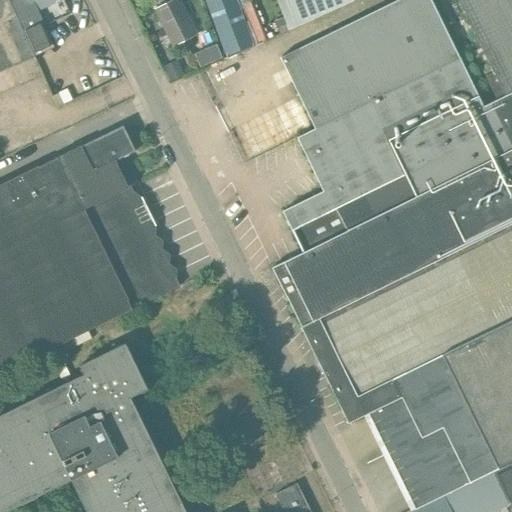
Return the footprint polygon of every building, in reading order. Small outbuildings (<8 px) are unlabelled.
[(0,0),(0,72),(34,57),(9,0),(0,0)] [(9,0),(34,57),(54,48),(33,1),(35,0),(9,0)] [(187,41),(179,21),(189,17),(181,0),(174,0),(155,9),(173,48),(187,41)] [(228,58),(258,44),(241,0),(205,0),(225,54),(226,54),(228,58)] [(356,1),(355,0),(278,0),(291,30),(356,1)] [(305,136),(463,58),(434,0),(370,0),(283,43),(318,113),(299,123),(305,136)] [(492,103),(511,93),(511,0),(458,0),(493,72),(486,75),(485,76),(497,99),(505,95),(505,96),(492,102),(492,103)] [(253,1),(244,5),(258,42),(268,39),(253,1)] [(284,16),(274,20),(280,34),(289,30),(284,16)] [(197,36),(189,17),(179,21),(187,41),(190,49),(200,45),(196,37),(197,36)] [(217,44),(195,53),(200,67),(223,58),(217,44)] [(511,93),(492,103),(486,106),(463,58),(305,136),(325,177),(288,195),(307,234),(273,251),(279,264),(273,267),(349,423),(400,398),(419,435),(440,424),(469,482),(492,471),(493,473),(511,463),(511,93)] [(165,70),(170,81),(184,75),(180,64),(165,70)] [(72,99),(67,89),(60,92),(65,103),(72,99)] [(127,231),(17,285),(36,325),(134,277),(140,289),(180,270),(176,262),(189,256),(167,211),(144,166),(119,114),(79,133),(105,185),(119,213),(127,231)] [(2,292),(0,293),(0,342),(21,332),(2,292)] [(0,466),(14,495),(13,495),(14,497),(16,496),(45,481),(45,482),(47,481),(46,479),(32,452),(123,407),(150,463),(145,465),(143,466),(144,467),(145,467),(154,487),(155,489),(156,488),(156,487),(214,459),(215,459),(216,458),(215,456),(215,457),(173,370),(172,368),(172,367),(171,365),(170,365),(161,347),(162,347),(161,345),(159,346),(0,423),(0,466)] [(511,463),(493,473),(511,511),(511,463)] [(278,511),(275,505),(274,503),(273,501),(273,499),(272,500),(258,472),(259,471),(258,470),(256,470),(256,471),(198,499),(196,500),(197,502),(197,501),(201,510),(196,511),(278,511)] [(311,511),(297,483),(276,494),(284,511),(311,511)] [(451,511),(443,496),(413,511),(414,511),(451,511)]
